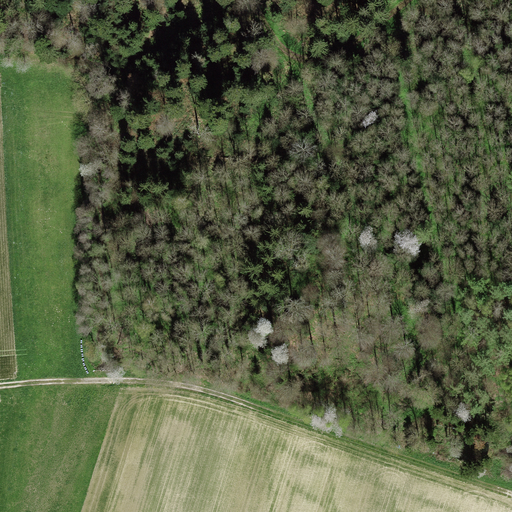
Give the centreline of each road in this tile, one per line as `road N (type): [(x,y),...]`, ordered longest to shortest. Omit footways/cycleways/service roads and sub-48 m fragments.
road 1 (track): [(511,493),(190,386),(106,378),(0,386)]
road 2 (track): [(405,0),(299,74),(251,0)]
